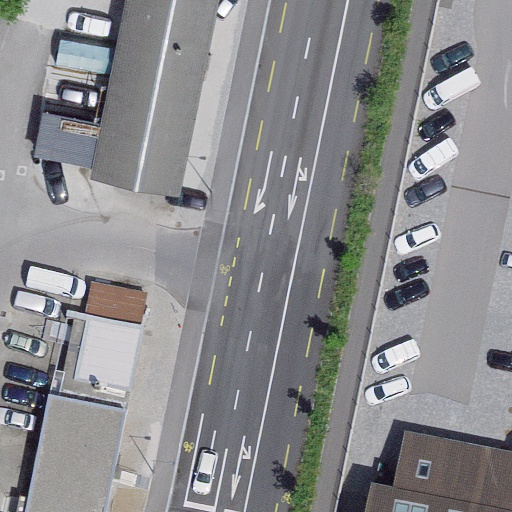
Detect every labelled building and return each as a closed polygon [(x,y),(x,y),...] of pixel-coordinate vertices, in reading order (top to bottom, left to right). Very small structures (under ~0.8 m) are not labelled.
[(204,0),(125,0),(98,148),(174,162),(204,0)] [(96,152),(101,110),(47,103),(41,145),(96,152)] [(75,277),(68,380),(136,385),(144,282),(75,277)] [(97,511),(113,428),(36,414),(18,511),(97,511)] [(511,511),(511,451),(405,431),(393,492),(375,488),(370,511),(511,511)]
